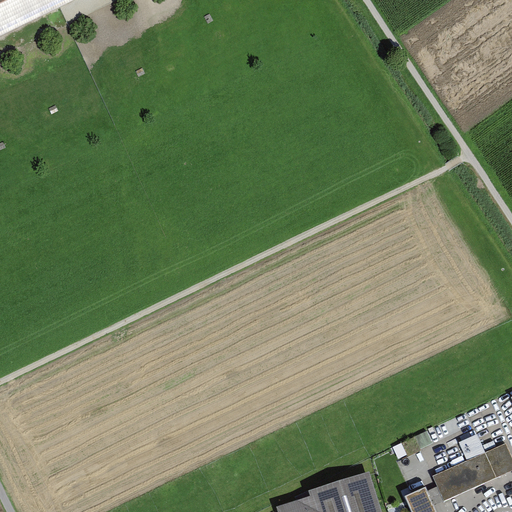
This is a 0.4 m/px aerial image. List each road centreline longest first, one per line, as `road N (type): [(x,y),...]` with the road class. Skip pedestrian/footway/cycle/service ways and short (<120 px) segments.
road 1 (track): [(0,382),(468,154)]
road 2 (track): [(366,0),(511,219)]
